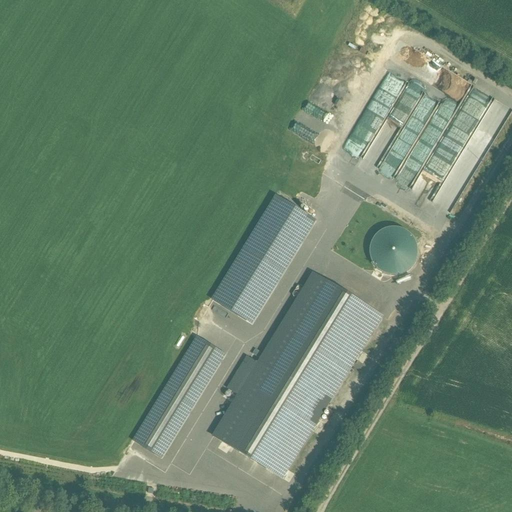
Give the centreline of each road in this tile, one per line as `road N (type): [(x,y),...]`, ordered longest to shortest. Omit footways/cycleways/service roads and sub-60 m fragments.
road 1 (track): [(320,511),(443,315),(409,291)]
road 2 (unclassified): [(0,489),(145,511)]
